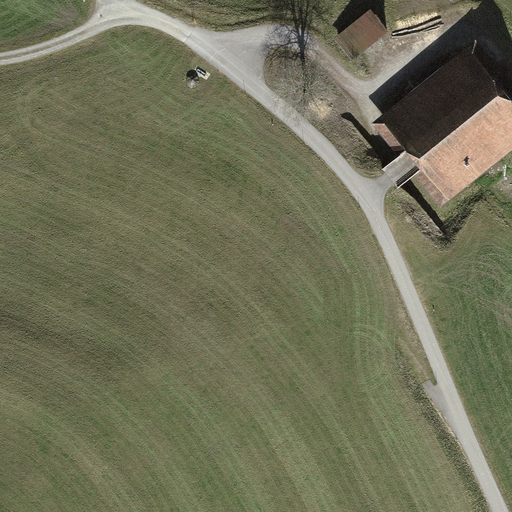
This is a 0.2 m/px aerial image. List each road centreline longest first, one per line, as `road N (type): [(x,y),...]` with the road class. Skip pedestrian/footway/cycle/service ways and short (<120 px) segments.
road 1 (track): [(500,511),(385,225),(290,106),(208,49),(127,8)]
road 2 (track): [(208,49),(273,30),(310,33),(359,77)]
road 3 (track): [(127,8),(53,46),(0,55)]
